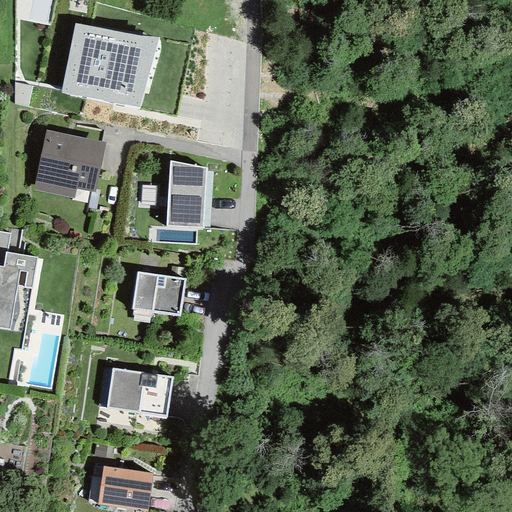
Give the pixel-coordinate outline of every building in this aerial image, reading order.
[(61,92),(138,108),(158,37),(74,23),(61,92)] [(105,142),(45,130),(33,190),(74,199),(75,189),(94,192),(105,142)] [(206,168),(169,161),(166,226),(203,228),(206,168)] [(0,328),(9,329),(16,286),(31,289),(36,257),(7,252),(9,234),(0,232),(0,328)] [(185,279),(137,272),(131,310),(179,317),(185,279)] [(172,378),(112,369),(106,408),(166,417),(172,378)] [(151,474),(103,467),(98,504),(146,511),(151,474)]
